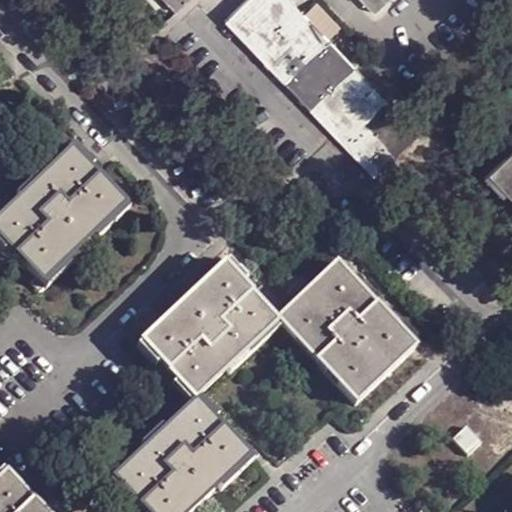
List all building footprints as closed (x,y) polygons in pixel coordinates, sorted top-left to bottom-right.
[(172,0),(185,13),(198,0),(172,0)] [(289,0),(251,0),(228,21),(377,179),(422,141),(387,103),(289,0)] [(363,0),(380,17),(397,0),(363,0)] [(511,155),(495,173),(511,193),(511,155)] [(73,156),(0,225),(0,241),(17,259),(95,180),(73,156)] [(95,180),(17,259),(42,288),(124,208),(95,180)] [(229,273),(153,349),(179,376),(255,300),(229,273)] [(338,276),(312,302),(351,340),(321,366),(362,409),(414,352),(338,276)] [(255,300),(179,376),(202,402),(283,328),(255,300)] [(312,302),(283,328),(321,366),(351,340),(312,302)] [(202,402),(124,479),(148,505),(227,429),(202,402)] [(148,505),(154,511),(201,511),(257,459),(227,429),(148,505)] [(43,511),(11,477),(0,487),(0,511),(43,511)]
